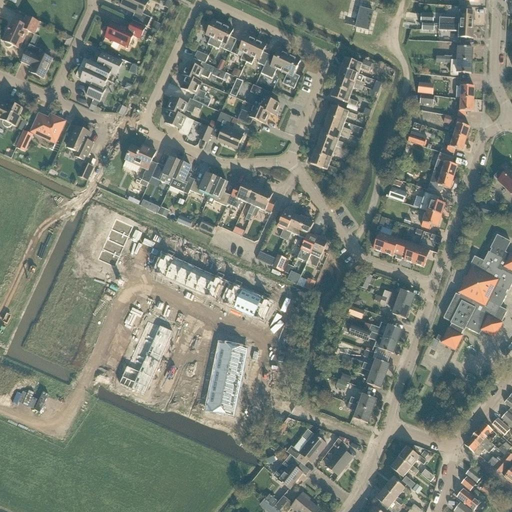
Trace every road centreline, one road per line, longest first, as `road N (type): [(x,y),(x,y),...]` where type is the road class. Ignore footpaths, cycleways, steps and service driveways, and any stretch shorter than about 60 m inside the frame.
road 1 (residential): [(289,164),(220,166),(144,129),(147,115),(205,6),(323,57),(326,66)]
road 2 (residential): [(138,286),(274,342),(261,401),(384,440)]
road 3 (track): [(350,245),(376,201),(407,88),(397,44),(402,0)]
road 4 (residential): [(436,288),(483,141),(511,121)]
road 5 (residential): [(436,288),(360,259),(311,193)]
road 6 (residential): [(387,430),(436,288)]
road 7 (residential): [(511,117),(494,68),(499,0)]
